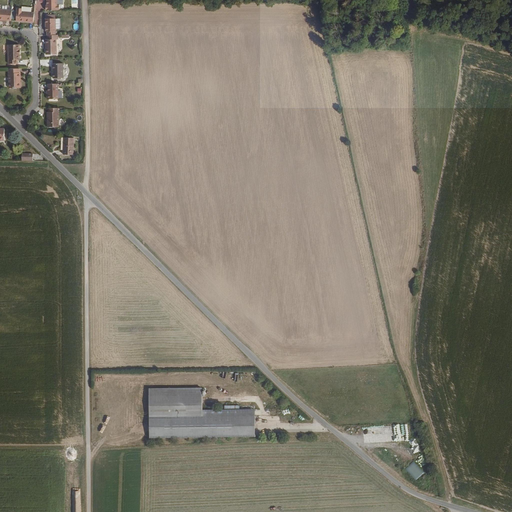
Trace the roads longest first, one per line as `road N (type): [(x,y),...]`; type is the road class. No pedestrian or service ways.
road 1 (unclassified): [(470,511),(392,480),(311,413),(86,193)]
road 2 (unclassified): [(87,511),(86,193)]
road 3 (track): [(86,193),(87,0)]
road 4 (residential): [(0,30),(34,37),(35,102),(17,124)]
